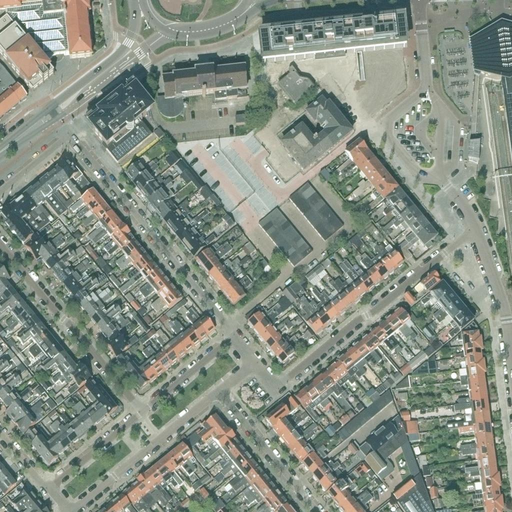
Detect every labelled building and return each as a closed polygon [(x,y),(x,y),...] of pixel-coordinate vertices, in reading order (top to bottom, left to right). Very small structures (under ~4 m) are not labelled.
[(1,24),(0,24),(0,54),(32,94),(54,76),(45,66),(53,59),(54,59),(55,60),(57,59),(58,59),(59,57),(69,56),(70,59),(92,57),(87,14),(90,13),(88,0),(0,0),(0,12),(0,13),(1,24)] [(261,35),(260,35),(261,52),(262,55),(263,63),(264,63),(265,63),(274,62),(275,62),(284,61),(285,61),(285,60),(294,59),(294,60),(295,60),(295,59),(304,58),(304,59),(305,59),(305,58),(314,57),(314,58),(315,58),(315,57),(324,56),(324,57),(325,57),(325,56),(334,55),(334,56),(335,55),(344,54),(345,54),(354,53),(355,53),(362,52),(364,52),(365,52),(374,51),(375,51),(374,51),(384,49),(384,50),(384,49),(394,48),(394,49),(394,48),(401,48),(404,47),(404,48),(404,47),(406,47),(403,19),(401,19),(400,19),(391,20),(390,20),(381,21),(380,21),(380,22),(371,23),(371,22),(371,23),(361,24),(361,23),(361,24),(351,25),(351,24),(351,25),(342,26),(342,25),(341,25),(341,26),(332,27),(331,27),(322,28),(321,28),(312,29),(311,29),(302,30),(301,30),(292,31),(291,31),(291,32),(282,33),(282,32),(281,32),(281,33),(272,34),(272,33),(271,33),(271,34),(262,35),(262,34),(261,34),(261,35)] [(511,24),(502,22),(501,22),(493,27),(470,40),(468,40),(469,42),(473,71),(473,72),(473,73),(474,76),(475,76),(477,76),(480,77),(480,74),(501,79),(510,81),(511,79),(511,24)] [(303,78),(294,66),(292,64),(284,70),(286,74),(273,85),(293,110),(315,92),(319,89),(309,76),(303,78)] [(27,98),(3,69),(0,66),(0,81),(2,83),(19,104),(23,101),(24,102),(26,100),(25,99),(27,98)] [(240,92),(246,91),(244,69),(212,72),(212,70),(209,71),(208,71),(208,72),(200,73),(200,72),(199,72),(196,72),(196,74),(163,78),(165,99),(158,100),(158,107),(158,110),(158,111),(159,112),(159,113),(160,114),(162,117),(165,119),(169,120),(172,120),(176,119),(179,117),(180,116),(180,115),(181,114),(181,113),(182,112),(182,111),(182,110),(183,109),(183,108),(182,98),(202,96),(202,98),(205,98),(205,95),(214,94),(215,102),(227,100),(227,101),(249,98),(248,97),(241,98),(240,92)] [(511,79),(510,81),(501,79),(501,82),(502,87),(511,161),(511,79)] [(13,110),(17,106),(19,104),(2,83),(0,84),(0,87),(0,88),(0,96),(11,110),(12,110),(13,110)] [(149,108),(140,96),(135,90),(134,91),(135,91),(134,92),(134,93),(92,127),(92,126),(91,127),(90,127),(104,145),(104,144),(109,149),(107,151),(117,164),(127,156),(151,137),(138,120),(139,119),(141,122),(142,121),(141,120),(147,115),(144,112),(148,108),(149,108)] [(0,96),(0,111),(4,116),(6,115),(7,115),(9,113),(11,110),(0,96)] [(329,105),(327,107),(322,101),(306,113),(314,124),(316,122),(326,134),(323,136),(320,132),(313,137),(315,140),(313,142),(302,128),(281,145),(303,171),(304,173),(352,133),(342,122),(343,122),(339,116),(338,117),(329,105)] [(247,125),(246,117),(235,118),(236,126),(247,125)] [(164,136),(163,136),(159,130),(154,134),(159,141),(164,136)] [(362,143),(360,143),(359,142),(345,154),(350,160),(332,175),(335,178),(343,172),(367,153),(367,152),(364,148),(364,146),(362,143)] [(468,161),(479,163),(480,142),(469,144),(468,161)] [(175,165),(181,160),(174,151),(167,156),(175,165)] [(373,157),(370,157),(367,153),(343,172),(346,175),(352,170),(356,168),(360,173),(376,160),(373,157)] [(378,167),(379,164),(376,160),(360,173),(368,182),(382,171),(378,167)] [(67,162),(67,163),(66,161),(57,169),(58,170),(82,198),(90,191),(86,187),(89,185),(75,168),(73,169),(67,162)] [(180,176),(188,169),(182,162),(174,169),(180,176)] [(146,174),(150,170),(155,166),(153,163),(143,170),(138,164),(131,170),(131,169),(126,172),(127,173),(126,174),(134,184),(146,174)] [(73,204),(82,198),(58,170),(55,172),(53,172),(51,174),(51,175),(50,176),(61,189),(65,186),(75,197),(70,200),(73,204)] [(189,170),(184,173),(190,181),(195,177),(189,170)] [(385,175),(382,171),(368,182),(365,185),(360,189),(353,195),(356,199),(372,187),(376,191),(391,179),(388,175),(385,175)] [(140,194),(153,183),(146,174),(134,184),(137,188),(136,189),(140,194)] [(57,193),(61,189),(50,176),(48,176),(46,178),(46,180),(42,182),(66,211),(72,205),(69,201),(66,204),(57,193)] [(159,178),(153,183),(140,194),(144,198),(145,198),(148,202),(166,188),(172,183),(169,179),(164,184),(159,178)] [(201,190),(203,188),(196,179),(191,183),(199,192),(201,190)] [(370,212),(383,201),(397,190),(393,185),(394,182),(391,179),(376,191),(372,194),(377,200),(367,208),(370,212)] [(67,212),(66,211),(42,182),(39,185),(37,185),(35,187),(35,188),(34,189),(45,202),(58,219),(67,212)] [(302,196),(311,189),(307,184),(298,192),(302,196)] [(205,202),(213,196),(205,186),(203,188),(201,190),(203,192),(199,195),(205,202)] [(155,212),(174,197),(166,188),(148,202),(152,207),(151,207),(155,212)] [(41,206),(45,202),(34,189),(34,190),(32,189),(29,191),(29,193),(26,196),(46,220),(50,217),(41,206)] [(305,201),(315,193),(311,189),(302,196),(305,201)] [(97,194),(96,194),(93,191),(70,210),(73,214),(84,205),(87,209),(99,198),(98,198),(99,196),(97,194)] [(401,192),(399,192),(398,191),(383,204),(388,210),(383,214),(385,217),(390,213),(406,201),(403,196),(403,195),(401,192)] [(293,204),(302,196),(298,192),(289,200),(293,204)] [(309,205),(318,197),(315,193),(305,201),(309,205)] [(49,224),(46,220),(26,196),(23,198),(21,198),(19,200),(18,202),(36,224),(40,221),(42,223),(38,227),(41,231),(49,224)] [(296,208),(305,201),(302,196),(293,204),(296,208)] [(313,209),(322,202),(318,197),(309,205),(313,209)] [(104,201),(102,202),(99,198),(87,209),(76,217),(79,221),(90,212),(93,216),(105,206),(105,204),(104,201)] [(176,210),(169,201),(168,201),(155,212),(159,217),(160,216),(164,221),(176,210)] [(300,213),(309,205),(305,201),(296,208),(300,213)] [(384,234),(393,226),(413,210),(410,206),(411,204),(408,201),(406,201),(390,213),(395,219),(381,231),(384,234)] [(38,227),(36,224),(18,202),(10,209),(33,237),(41,231),(38,227)] [(316,214),(325,206),(322,202),(313,209),(316,214)] [(185,209),(189,206),(186,203),(176,210),(164,221),(167,225),(166,226),(170,231),(187,217),(189,215),(185,209)] [(303,217),(313,209),(309,205),(300,213),(303,217)] [(110,209),(108,209),(105,206),(93,216),(82,225),(85,228),(96,220),(99,223),(111,214),(111,213),(111,211),(110,209)] [(320,218),(329,210),(325,206),(316,214),(320,218)] [(9,208),(7,207),(5,209),(6,211),(1,214),(2,216),(1,216),(7,223),(5,225),(13,234),(14,234),(23,245),(33,237),(10,209),(9,208)] [(307,221),(316,214),(313,209),(303,217),(307,221)] [(271,222),(280,214),(277,210),(267,217),(271,222)] [(323,222),(333,215),(329,210),(320,218),(323,222)] [(419,214),(417,214),(413,210),(393,226),(396,230),(401,226),(406,231),(421,219),(420,218),(421,216),(419,214)] [(179,239),(203,219),(207,216),(204,213),(192,223),(187,217),(170,231),(174,235),(175,235),(179,239)] [(91,242),(92,242),(117,221),(115,218),(115,217),(113,215),(112,214),(111,214),(99,223),(94,228),(97,231),(88,239),(91,242)] [(275,226),(284,219),(280,214),(271,222),(275,226)] [(310,226),(320,218),(316,214),(307,221),(310,226)] [(327,227),(336,219),(333,215),(323,222),(327,227)] [(230,229),(234,225),(227,216),(222,220),(230,229)] [(65,226),(66,225),(68,224),(62,217),(59,219),(65,226)] [(262,230),(271,222),(267,217),(258,225),(262,230)] [(363,228),(371,221),(367,217),(364,219),(359,223),(361,226),(363,228)] [(314,230),(323,222),(320,218),(310,226),(314,230)] [(203,224),(205,221),(203,219),(179,239),(183,244),(182,244),(185,249),(199,238),(194,233),(199,228),(203,224)] [(278,231),(287,223),(284,219),(275,226),(278,231)] [(330,231),(340,223),(336,219),(327,227),(330,231)] [(406,247),(408,245),(429,228),(425,224),(426,223),(424,220),(422,220),(421,219),(406,231),(410,237),(406,241),(406,242),(403,244),(406,247)] [(110,238),(123,228),(122,226),(122,225),(121,224),(119,223),(117,221),(92,242),(95,245),(107,235),(110,238)] [(265,234),(275,226),(271,222),(262,230),(265,234)] [(318,234),(327,227),(323,222),(314,230),(318,234)] [(282,235),(291,227),(287,223),(278,231),(282,235)] [(334,235),(343,228),(340,223),(330,231),(334,235)] [(367,235),(374,229),(370,224),(363,231),(367,235)] [(269,238),(278,231),(275,226),(265,234),(269,238)] [(52,230),(50,228),(49,227),(24,247),(30,254),(43,244),(40,240),(49,234),(48,233),(52,230)] [(107,253),(130,234),(124,227),(123,228),(110,238),(113,242),(104,250),(107,253)] [(285,239),(295,232),(291,227),(282,235),(285,239)] [(321,239),(330,231),(327,227),(318,234),(321,239)] [(434,232),(432,232),(429,228),(408,245),(406,247),(399,252),(407,262),(412,258),(407,252),(419,242),(424,248),(425,247),(427,250),(432,246),(430,243),(436,238),(436,237),(436,235),(434,232)] [(387,238),(393,234),(389,230),(384,234),(387,238)] [(272,243),(282,235),(278,231),(269,238),(272,243)] [(325,243),(334,235),(330,231),(321,239),(325,243)] [(359,241),(367,235),(363,231),(356,237),(359,241)] [(289,244),(298,236),(295,232),(285,239),(289,244)] [(129,235),(130,234),(107,253),(110,257),(119,249),(122,253),(135,242),(134,241),(134,240),(132,238),(131,238),(129,235)] [(61,240),(63,239),(61,235),(46,247),(43,244),(30,254),(36,261),(61,240)] [(276,247),(285,239),(282,235),(272,243),(276,247)] [(194,258),(216,240),(213,236),(203,244),(199,238),(185,249),(189,254),(190,253),(194,258)] [(292,248),(302,240),(298,236),(289,244),(292,248)] [(360,241),(359,241),(356,237),(349,243),(352,247),(360,241)] [(280,251),(289,244),(285,239),(276,247),(280,251)] [(56,251),(65,244),(61,240),(36,261),(37,262),(38,261),(37,261),(41,258),(44,260),(42,261),(46,265),(59,255),(56,251)] [(296,252),(305,244),(302,240),(292,248),(296,252)] [(137,244),(136,243),(135,242),(122,253),(125,256),(115,264),(118,268),(141,250),(139,247),(139,246),(137,244)] [(203,269),(229,247),(231,245),(229,242),(217,252),(213,248),(197,261),(197,262),(197,263),(199,265),(201,265),(203,269)] [(248,256),(255,251),(249,243),(242,249),(248,256)] [(345,253),(352,247),(348,243),(341,249),(345,253)] [(81,248),(77,244),(70,250),(70,251),(62,258),(59,255),(46,265),(49,269),(50,268),(53,271),(73,254),(76,252),(81,248)] [(283,256),(292,248),(289,244),(280,251),(283,256)] [(300,256),(309,249),(305,244),(296,252),(300,256)] [(399,252),(406,247),(403,244),(397,249),(399,252)] [(391,275),(393,273),(394,272),(396,270),(378,248),(376,246),(373,249),(378,256),(375,259),(389,276),(390,275),(391,275)] [(393,252),(389,255),(381,246),(378,248),(396,270),(398,268),(400,268),(402,266),(402,265),(403,264),(393,252)] [(218,262),(232,251),(229,247),(203,269),(206,272),(205,274),(207,276),(209,276),(221,266),(218,262)] [(76,258),(84,252),(81,248),(76,252),(73,254),(76,258)] [(287,260),(296,252),(292,248),(283,256),(287,260)] [(303,261),(312,253),(309,249),(300,256),(303,261)] [(144,253),(143,252),(141,250),(118,268),(122,271),(131,264),(134,267),(147,257),(146,256),(146,255),(144,253)] [(93,252),(90,255),(95,262),(99,260),(93,252)] [(290,264),(300,256),(296,252),(287,260),(290,264)] [(67,265),(76,258),(73,254),(53,271),(55,274),(54,275),(57,279),(70,268),(67,265)] [(381,282),(364,260),(358,254),(355,257),(368,273),(364,276),(374,288),(375,287),(377,287),(379,285),(379,284),(381,282)] [(294,268),(303,261),(300,256),(290,264),(294,268)] [(149,258),(147,258),(147,257),(134,267),(137,270),(127,278),(130,282),(153,264),(150,261),(150,260),(149,258)] [(371,262),(367,257),(364,260),(381,282),(383,280),(385,280),(387,278),(388,277),(389,276),(375,259),(371,262)] [(242,267),(249,262),(246,258),(240,264),(239,264),(215,284),(218,287),(218,289),(220,291),(221,291),(222,292),(234,282),(243,274),(239,268),(241,266),(242,267)] [(64,285),(84,268),(89,264),(85,260),(81,264),(82,265),(73,272),(70,268),(57,279),(60,283),(62,282),(64,285)] [(215,284),(239,264),(240,264),(237,260),(231,265),(228,261),(221,266),(209,276),(210,277),(209,278),(211,280),(213,281),(215,284)] [(262,271),(268,266),(264,261),(258,266),(262,271)] [(320,266),(324,271),(329,266),(325,262),(320,266)] [(364,276),(360,279),(347,262),(343,265),(367,294),(369,292),(371,292),(373,290),(373,289),(374,288),(364,276)] [(155,267),(153,264),(130,282),(119,291),(122,295),(143,278),(146,281),(158,271),(158,270),(158,269),(156,267),(155,267)] [(365,296),(367,294),(343,265),(340,268),(354,285),(350,288),(360,300),(361,299),(362,299),(365,297),(365,296)] [(107,277),(112,273),(107,266),(102,270),(107,277)] [(317,277),(324,271),(320,266),(313,272),(317,277)] [(87,272),(87,271),(84,268),(64,285),(66,288),(65,289),(68,293),(87,277),(85,274),(87,272)] [(160,272),(159,272),(158,271),(146,281),(148,285),(139,293),(142,296),(164,279),(162,276),(162,274),(160,272)] [(0,287),(10,279),(4,272),(0,275),(0,287)] [(317,277),(313,272),(307,277),(310,281),(316,277),(317,277)] [(436,274),(434,274),(433,274),(416,289),(421,294),(413,300),(409,294),(403,299),(411,308),(440,283),(438,280),(439,280),(438,279),(439,277),(436,274)] [(243,292),(260,278),(257,275),(249,281),(228,299),(230,302),(230,304),(232,306),(233,306),(234,307),(246,297),(243,292)] [(93,279),(90,281),(87,277),(68,293),(72,297),(73,296),(75,299),(96,282),(93,279)] [(228,299),(249,281),(246,277),(237,285),(234,282),(222,292),(222,293),(223,296),(225,296),(228,299)] [(301,287),(307,282),(304,277),(297,282),(301,287)] [(6,284),(10,280),(10,279),(0,287),(0,299),(12,289),(9,285),(8,286),(6,284)] [(168,281),(167,281),(164,279),(142,296),(145,300),(154,292),(157,296),(170,285),(169,284),(169,283),(168,281)] [(342,286),(338,281),(335,284),(353,306),(355,304),(356,304),(359,302),(359,301),(360,300),(350,288),(346,283),(342,286)] [(90,293),(99,285),(96,282),(75,299),(78,302),(76,303),(80,307),(93,296),(90,293)] [(350,308),(353,306),(335,284),(331,287),(335,292),(331,295),(335,300),(345,312),(346,311),(348,311),(350,309),(350,308)] [(172,287),(171,286),(170,285),(157,296),(160,299),(151,307),(154,311),(176,293),(174,290),(174,289),(172,287)] [(448,289),(446,289),(442,285),(421,303),(424,307),(430,301),(435,307),(450,294),(449,293),(450,291),(448,289)] [(14,294),(15,293),(12,289),(0,299),(0,301),(2,304),(0,305),(0,311),(17,297),(14,294)] [(297,298),(289,289),(283,294),(291,304),(297,298)] [(86,313),(107,296),(111,293),(108,290),(102,294),(99,291),(93,296),(80,307),(83,311),(84,310),(86,313)] [(331,324),(332,323),(334,323),(336,321),(336,320),(338,318),(320,296),(319,295),(315,290),(312,293),(321,304),(317,307),(321,312),(331,324)] [(179,295),(178,295),(176,293),(154,311),(157,314),(166,307),(169,310),(182,300),(181,299),(181,298),(179,295)] [(335,300),(331,303),(324,293),(320,296),(338,318),(340,316),(342,316),(344,314),(345,312),(335,300)] [(453,295),(451,295),(450,294),(435,307),(439,312),(432,317),(436,321),(458,303),(455,299),(455,297),(453,295)] [(131,305),(135,302),(129,295),(125,298),(131,305)] [(102,307),(110,299),(107,296),(86,313),(89,316),(88,317),(91,321),(104,310),(102,307)] [(20,300),(19,300),(17,297),(0,311),(0,317),(8,311),(11,314),(24,303),(20,300)] [(123,306),(126,304),(121,297),(118,300),(123,306)] [(135,302),(131,305),(137,312),(141,309),(135,302)] [(26,308),(27,307),(24,303),(11,314),(14,318),(5,325),(8,328),(28,312),(26,308)] [(463,307),(461,307),(458,303),(436,321),(439,325),(445,320),(450,325),(465,312),(465,311),(465,310),(463,307)] [(176,313),(183,307),(180,304),(173,310),(176,313)] [(201,321),(187,304),(183,307),(189,315),(204,332),(207,336),(209,334),(211,334),(213,332),(214,331),(215,330),(204,318),(201,321)] [(279,310),(280,309),(278,305),(267,313),(265,310),(248,324),(249,324),(248,326),(250,329),(252,328),(254,331),(279,310)] [(321,312),(317,315),(309,305),(306,308),(308,311),(324,330),(326,328),(327,329),(331,325),(330,325),(331,324),(321,312)] [(98,327),(119,310),(116,306),(107,313),(104,310),(91,321),(94,325),(95,324),(98,327)] [(316,336),(317,335),(319,335),(321,333),(322,331),(324,330),(308,311),(306,308),(302,311),(305,314),(306,316),(302,319),(306,324),(316,336)] [(142,318),(147,314),(143,309),(137,313),(142,318)] [(410,322),(404,314),(400,309),(398,311),(397,310),(395,311),(395,313),(392,316),(405,332),(410,338),(413,335),(406,325),(410,322)] [(119,315),(122,313),(119,310),(98,327),(100,330),(99,331),(102,334),(122,319),(119,315)] [(132,310),(129,313),(134,320),(138,317),(132,310)] [(169,319),(176,313),(173,310),(166,316),(169,319)] [(269,325),(282,314),(279,310),(254,331),(255,332),(256,334),(256,335),(258,337),(259,337),(259,338),(271,328),(269,325)] [(32,314),(31,315),(28,312),(8,328),(11,332),(19,325),(22,328),(35,318),(32,314)] [(414,324),(417,321),(409,312),(406,314),(414,324)] [(468,313),(466,313),(465,312),(450,325),(454,330),(448,336),(451,340),(473,321),(470,317),(470,315),(468,313)] [(207,336),(204,332),(189,315),(186,318),(193,327),(190,330),(200,342),(201,342),(205,339),(205,338),(207,336)] [(163,325),(168,321),(165,316),(160,321),(163,325)] [(410,338),(405,332),(392,316),(388,319),(387,318),(385,320),(385,322),(384,322),(393,332),(394,334),(398,331),(406,341),(410,338)] [(141,327),(144,325),(138,317),(135,320),(141,327)] [(38,323),(39,322),(35,318),(22,328),(25,332),(17,339),(20,342),(40,326),(38,323)] [(120,332),(130,324),(127,320),(125,322),(122,319),(102,334),(106,340),(107,339),(109,340),(120,332)] [(265,345),(290,324),(287,321),(274,331),(271,328),(259,338),(260,338),(259,339),(262,342),(263,342),(265,345)] [(179,324),(178,325),(176,322),(173,324),(175,327),(180,332),(192,348),(195,346),(196,347),(200,344),(199,343),(200,342),(190,330),(186,333),(179,324)] [(384,322),(383,323),(382,322),(380,324),(380,326),(377,329),(380,332),(395,350),(398,347),(390,338),(394,334),(393,332),(384,322)] [(128,330),(132,326),(130,324),(120,332),(109,340),(104,344),(110,352),(123,341),(120,338),(129,331),(128,330)] [(293,327),(290,324),(265,345),(267,347),(267,349),(269,351),(270,351),(271,351),(283,341),(280,338),(288,331),(293,327)] [(428,327),(433,333),(437,329),(433,324),(428,327)] [(144,325),(141,327),(146,334),(150,332),(144,325)] [(477,332),(477,329),(473,325),(457,337),(458,342),(462,342),(463,348),(481,345),(480,339),(478,340),(477,334),(477,332)] [(44,328),(42,329),(40,326),(20,342),(23,346),(31,339),(34,343),(47,332),(44,328)] [(192,348),(180,332),(175,327),(172,330),(179,339),(175,342),(185,354),(186,353),(186,354),(190,351),(190,350),(192,348)] [(429,342),(435,336),(428,328),(422,333),(429,342)] [(395,350),(380,332),(377,329),(373,331),(372,331),(369,333),(370,334),(369,335),(379,347),(383,344),(391,353),(395,350)] [(5,331),(3,333),(0,335),(6,342),(10,338),(5,331)] [(146,337),(149,340),(156,334),(154,331),(146,337)] [(164,336),(161,332),(160,331),(156,334),(160,339),(178,360),(180,358),(181,359),(185,356),(184,355),(185,354),(175,342),(171,345),(164,336)] [(310,331),(305,335),(308,339),(307,339),(309,341),(314,336),(310,331)] [(50,336),(47,332),(34,343),(37,346),(28,353),(31,357),(52,340),(49,337),(50,336)] [(276,358),(301,338),(298,334),(285,345),(283,341),(271,351),(271,352),(271,353),(273,356),(274,356),(276,358)] [(307,339),(308,339),(305,335),(304,335),(301,338),(276,358),(279,361),(278,362),(280,365),(281,365),(282,366),(289,360),(290,361),(293,358),(292,357),(294,355),(291,352),(307,339)] [(373,352),(377,349),(367,336),(366,337),(364,337),(362,338),(363,340),(359,343),(377,365),(381,362),(373,352)] [(142,346),(149,340),(146,337),(139,343),(142,346)] [(116,359),(138,341),(134,338),(126,345),(123,341),(110,352),(116,359)] [(175,362),(178,360),(160,339),(157,342),(164,351),(161,354),(171,366),(171,365),(172,366),(176,363),(175,362)] [(55,342),(54,343),(52,340),(31,357),(34,360),(43,353),(46,357),(59,346),(55,342)] [(374,368),(377,365),(359,343),(356,346),(354,345),(353,346),(353,348),(352,349),(362,361),(366,358),(374,368)] [(436,347),(433,349),(436,353),(443,347),(440,344),(438,345),(437,346),(436,347)] [(480,352),(482,352),(481,345),(463,348),(463,354),(460,355),(460,356),(455,357),(456,360),(480,357),(480,352)] [(61,351),(62,350),(59,346),(46,357),(48,360),(37,370),(40,374),(43,371),(63,354),(61,351)] [(14,347),(11,349),(15,354),(17,356),(20,354),(14,347)] [(161,354),(157,357),(149,348),(146,351),(163,372),(166,370),(167,370),(170,368),(170,367),(171,366),(161,354)] [(428,359),(435,353),(431,348),(424,354),(427,358),(428,359)] [(351,350),(349,349),(347,351),(348,353),(344,355),(362,377),(366,374),(362,369),(366,366),(362,361),(352,349),(351,350)] [(161,374),(163,372),(146,351),(142,354),(150,363),(146,366),(156,378),(157,377),(158,377),(161,375),(161,374)] [(415,359),(419,364),(427,358),(424,354),(422,352),(415,359)] [(20,354),(17,356),(23,364),(26,361),(20,354)] [(67,356),(66,357),(63,354),(43,371),(46,375),(54,368),(57,371),(70,360),(67,356)] [(129,360),(125,355),(124,355),(117,361),(125,371),(134,382),(132,383),(137,389),(138,387),(141,390),(148,384),(131,363),(129,360)] [(359,380),(362,377),(344,355),(341,358),(339,357),(337,359),(338,361),(337,362),(347,374),(351,379),(355,375),(359,380)] [(483,362),(481,362),(480,357),(456,360),(456,364),(461,363),(461,365),(465,364),(466,371),(484,368),(483,362)] [(18,362),(15,358),(12,361),(7,365),(0,370),(0,382),(4,379),(2,375),(15,365),(18,362)] [(411,371),(419,364),(415,359),(407,365),(411,371)] [(73,365),(74,365),(70,360),(57,371),(60,375),(52,381),(55,385),(80,365),(79,364),(75,368),(73,365)] [(146,366),(142,369),(135,360),(131,363),(148,384),(151,382),(153,382),(155,380),(155,379),(156,378),(146,366)] [(351,379),(347,374),(337,362),(329,368),(340,381),(343,385),(347,382),(355,391),(358,388),(351,379)] [(412,378),(429,375),(428,364),(425,364),(412,375),(412,378)] [(17,368),(17,369),(21,374),(26,371),(21,365),(17,368)] [(73,382),(85,371),(80,365),(55,385),(57,388),(62,385),(70,378),(73,382)] [(404,377),(411,371),(407,365),(399,372),(404,377)] [(336,384),(340,381),(329,368),(322,374),(344,400),(347,397),(336,384)] [(483,375),(485,375),(484,368),(466,371),(459,372),(461,383),(483,380),(483,375)] [(71,396),(91,379),(85,371),(73,382),(76,385),(68,392),(71,396)] [(25,381),(31,377),(27,372),(19,379),(0,394),(0,396),(1,398),(0,398),(0,399),(3,403),(16,393),(13,390),(22,383),(22,382),(24,380),(25,381)] [(391,379),(395,384),(402,379),(398,373),(394,377),(392,374),(389,377),(391,379)] [(340,403),(344,400),(322,374),(315,380),(332,400),(336,397),(340,403)] [(0,394),(19,379),(16,376),(7,382),(4,379),(0,382),(0,394)] [(387,391),(395,384),(391,379),(383,386),(387,391)] [(395,390),(410,389),(409,379),(406,380),(395,389),(395,390)] [(328,403),(332,400),(315,380),(308,385),(329,410),(332,407),(328,403)] [(486,385),(484,385),(483,380),(461,383),(461,386),(464,386),(468,386),(469,394),(487,391),(486,385)] [(99,389),(98,388),(92,381),(85,387),(91,394),(109,416),(117,410),(115,407),(116,406),(112,401),(110,402),(99,389)] [(329,410),(308,385),(301,391),(312,404),(318,411),(322,408),(327,415),(331,413),(329,410)] [(383,386),(375,392),(375,393),(379,397),(387,391),(383,386)] [(8,407),(10,409),(31,394),(34,391),(31,388),(28,390),(19,397),(16,393),(3,403),(7,407),(8,407)] [(40,398),(45,394),(40,388),(35,392),(40,398)] [(366,397),(373,405),(377,402),(380,399),(379,397),(375,393),(375,392),(373,390),(366,397)] [(308,407),(312,404),(301,391),(294,397),(316,423),(319,420),(308,407)] [(486,398),(488,397),(487,391),(469,394),(470,405),(486,403),(486,398)] [(389,392),(382,398),(389,406),(393,402),(389,392)] [(31,394),(10,409),(5,413),(11,421),(23,411),(20,408),(29,401),(28,400),(33,397),(31,394)] [(109,417),(109,416),(91,394),(87,397),(94,406),(90,409),(101,422),(105,419),(104,417),(107,415),(109,417)] [(369,408),(372,406),(373,405),(366,397),(360,401),(366,408),(368,406),(369,408)] [(58,406),(64,402),(61,398),(55,402),(58,406)] [(285,419),(300,407),(293,398),(268,419),(265,421),(273,429),(285,419)] [(380,399),(377,402),(384,410),(389,406),(382,398),(380,399)] [(67,407),(73,403),(70,399),(64,404),(67,407)] [(52,412),(56,408),(50,401),(46,404),(52,412)] [(373,405),(372,406),(379,414),(384,410),(377,402),(373,405)] [(17,428),(38,411),(40,409),(43,406),(40,403),(26,415),(23,411),(11,421),(15,425),(14,425),(17,428)] [(90,409),(87,412),(80,403),(76,406),(93,426),(96,424),(97,425),(101,422),(90,409)] [(487,408),(486,403),(470,405),(462,406),(454,407),(455,413),(465,411),(466,417),(490,414),(489,408),(487,408)] [(359,413),(364,409),(360,405),(356,409),(359,413)] [(90,429),(93,426),(76,406),(73,409),(79,417),(76,420),(87,433),(91,430),(90,429)] [(369,408),(367,410),(374,418),(379,414),(372,406),(369,408)] [(23,435),(35,425),(39,422),(36,418),(43,412),(40,409),(38,411),(17,428),(19,431),(23,435)] [(367,410),(363,414),(369,422),(374,418),(367,410)] [(278,436),(305,414),(303,411),(288,423),(285,419),(273,429),(278,436)] [(50,420),(57,414),(55,412),(47,418),(48,418),(50,420)] [(345,416),(350,421),(355,417),(350,412),(345,416)] [(404,425),(412,423),(411,413),(400,414),(404,425)] [(294,430),(308,418),(305,414),(278,436),(284,444),(297,433),(294,430)] [(363,414),(358,418),(365,426),(369,422),(363,414)] [(489,420),(491,420),(490,414),(466,417),(464,417),(464,424),(447,426),(446,427),(446,428),(446,429),(446,431),(459,429),(490,425),(489,420)] [(76,420),(71,424),(64,415),(60,419),(67,428),(78,440),(79,441),(87,434),(87,433),(76,420)] [(343,427),(350,421),(345,416),(338,422),(343,427)] [(199,443),(221,425),(215,417),(208,423),(207,422),(202,426),(201,426),(205,431),(198,437),(196,439),(199,443)] [(51,422),(50,420),(48,418),(42,423),(45,427),(51,422)] [(358,418),(353,422),(360,430),(365,426),(358,418)] [(394,437),(402,430),(395,421),(358,450),(360,452),(366,460),(373,454),(379,449),(384,445),(389,441),(394,437)] [(67,428),(64,430),(57,422),(54,425),(70,445),(73,442),(74,444),(78,440),(67,428)] [(353,422),(348,426),(355,434),(360,430),(353,422)] [(408,437),(417,435),(415,423),(412,423),(404,425),(401,425),(403,430),(405,437),(408,437)] [(290,450),(316,429),(317,428),(313,424),(310,426),(311,427),(303,434),(300,430),(297,433),(284,444),(290,450)] [(336,433),(341,428),(338,424),(332,429),(336,433)] [(67,448),(70,445),(54,425),(50,428),(57,436),(53,439),(64,452),(68,449),(67,448)] [(215,442),(227,432),(221,425),(199,443),(202,446),(212,439),(215,442)] [(490,431),(490,425),(459,429),(459,434),(474,432),(474,439),(493,437),(492,430),(490,431)] [(348,426),(343,430),(350,438),(355,434),(348,426)] [(330,437),(335,433),(330,427),(325,430),(330,437)] [(305,444),(319,432),(316,429),(290,450),(296,458),(308,447),(305,444)] [(57,459),(39,437),(37,435),(33,430),(24,437),(42,458),(40,459),(44,464),(46,463),(48,466),(57,459)] [(403,448),(408,444),(405,437),(403,430),(402,430),(394,437),(403,448)] [(233,439),(234,439),(228,431),(227,432),(215,442),(218,446),(207,455),(210,459),(233,439)] [(196,439),(198,437),(196,433),(188,440),(194,447),(199,443),(196,439)] [(53,439),(49,442),(43,434),(39,437),(57,459),(56,457),(59,454),(60,456),(64,452),(53,439)] [(420,442),(419,435),(417,435),(408,437),(408,440),(409,440),(409,443),(420,442)] [(394,437),(389,441),(398,452),(403,448),(394,437)] [(461,452),(467,451),(492,448),(491,443),(494,443),(493,437),(474,439),(475,446),(467,447),(461,448),(461,452)] [(236,442),(233,439),(210,459),(208,460),(211,464),(219,458),(222,461),(239,447),(239,446),(236,442)] [(193,448),(194,447),(188,440),(183,444),(189,451),(193,448)] [(302,465),(302,464),(323,448),(328,443),(325,440),(320,444),(320,443),(311,451),(308,447),(296,458),(302,465)] [(389,441),(384,445),(393,456),(398,452),(389,441)] [(356,455),(358,453),(352,445),(348,448),(354,456),(356,455)] [(384,445),(379,449),(387,460),(393,456),(384,445)] [(189,462),(193,458),(183,446),(181,447),(180,447),(178,449),(178,450),(175,452),(193,474),(196,471),(189,462)] [(242,448),(240,448),(239,447),(222,461),(225,465),(220,469),(223,472),(245,454),(243,452),(243,450),(242,448)] [(195,458),(199,455),(193,448),(189,451),(195,458)] [(309,472),(321,462),(317,457),(325,451),(323,448),(302,464),(305,467),(305,469),(307,471),(308,471),(309,472)] [(493,453),(492,448),(467,451),(461,452),(462,457),(477,455),(478,462),(496,459),(495,453),(493,453)] [(379,449),(373,454),(382,464),(387,460),(379,449)] [(189,477),(193,474),(175,452),(172,455),(171,454),(168,456),(168,457),(167,458),(177,471),(181,468),(189,477)] [(360,452),(358,453),(356,455),(362,463),(364,461),(366,460),(360,452)] [(249,457),(248,457),(245,454),(223,472),(221,474),(224,478),(231,472),(234,476),(251,461),(250,460),(250,459),(249,457)] [(386,470),(382,464),(373,454),(366,460),(364,461),(377,477),(386,470)] [(199,455),(195,458),(201,466),(205,463),(199,455)] [(174,474),(177,471),(167,458),(166,459),(165,459),(163,461),(163,462),(160,464),(178,486),(179,488),(183,485),(174,474)] [(494,466),(497,465),(496,459),(478,462),(478,468),(464,470),(465,475),(470,474),(495,471),(494,466)] [(232,489),(236,487),(258,469),(255,466),(256,465),(254,463),(253,463),(251,461),(234,476),(237,479),(229,486),(232,489)] [(334,467),(330,463),(313,477),(313,478),(313,479),(315,481),(317,481),(319,485),(340,468),(337,464),(334,467)] [(174,489),(178,486),(160,464),(157,467),(156,466),(154,468),(154,469),(153,470),(167,487),(170,484),(174,489)] [(366,475),(367,474),(370,472),(364,464),(359,467),(366,475)] [(326,493),(344,478),(339,472),(345,468),(343,466),(340,468),(319,485),(322,488),(322,490),(324,492),(325,492),(326,493)] [(261,471),(260,471),(258,469),(236,487),(232,489),(236,493),(244,487),(246,490),(247,490),(264,476),(262,475),(262,473),(261,471)] [(163,490),(167,487),(153,470),(152,471),(150,471),(148,473),(148,474),(145,476),(163,498),(167,503),(168,504),(172,501),(163,490)] [(213,470),(212,471),(208,474),(212,479),(217,475),(213,470)] [(495,471),(470,474),(471,479),(480,477),(481,484),(499,482),(498,476),(496,476),(495,471)] [(0,487),(11,478),(6,472),(5,473),(4,472),(0,475),(0,487)] [(167,503),(163,498),(145,476),(144,478),(143,477),(137,481),(148,495),(152,492),(163,506),(167,503)] [(199,482),(203,486),(203,487),(211,480),(207,476),(199,482)] [(266,478),(265,477),(264,476),(247,490),(246,490),(249,494),(245,498),(248,501),(269,483),(267,481),(268,480),(266,478)] [(432,511),(420,476),(393,498),(403,511),(432,511)] [(14,483),(15,482),(11,478),(0,487),(0,493),(1,492),(4,496),(16,486),(14,483)] [(203,486),(199,482),(196,478),(194,479),(197,483),(191,488),(195,492),(203,486)] [(156,511),(144,498),(148,495),(137,481),(137,482),(138,482),(137,483),(136,483),(133,485),(133,486),(131,488),(149,511),(156,511)] [(333,502),(354,485),(351,481),(346,486),(343,482),(327,494),(328,495),(328,496),(330,499),(331,499),(333,502)] [(500,488),(499,482),(481,484),(474,485),(475,492),(471,493),(471,497),(474,497),(498,494),(497,488),(500,488)] [(273,486),(272,486),(269,483),(248,501),(245,503),(248,507),(255,501),(258,505),(263,501),(275,491),(274,489),(274,488),(273,486)] [(348,495),(357,488),(354,485),(333,502),(336,505),(335,506),(337,508),(339,509),(352,499),(348,495)] [(149,511),(131,488),(128,491),(127,491),(124,492),(124,493),(123,495),(137,511),(141,511),(143,511),(149,511)] [(204,500),(208,497),(203,490),(199,494),(204,500)] [(47,511),(43,508),(42,509),(28,491),(12,504),(17,511),(22,511),(23,511),(47,511)] [(278,492),(277,492),(275,491),(263,501),(266,505),(256,511),(264,511),(282,498),(279,496),(280,494),(278,492)] [(349,511),(369,496),(367,493),(355,503),(352,499),(339,509),(339,511),(340,511),(349,511)] [(210,508),(217,502),(211,494),(208,497),(204,500),(210,508)] [(501,499),(499,499),(498,494),(474,497),(474,500),(483,499),(484,507),(502,505),(501,499)] [(134,511),(121,496),(118,499),(117,498),(114,501),(122,511),(125,511),(127,510),(128,511),(134,511)] [(189,500),(192,504),(198,499),(195,496),(189,500)] [(365,511),(368,510),(365,505),(372,499),(369,496),(349,511),(365,511)] [(284,500),(284,501),(282,498),(264,511),(279,511),(288,506),(287,505),(288,504),(284,500)] [(192,504),(189,500),(188,499),(181,505),(182,506),(185,510),(192,504)] [(8,508),(2,500),(0,501),(0,504),(3,508),(6,511),(12,511),(9,507),(8,508)] [(435,510),(442,509),(441,500),(434,501),(435,510)] [(122,511),(114,501),(111,503),(111,504),(107,507),(111,511),(122,511)] [(217,502),(210,508),(214,511),(216,511),(222,507),(217,502)]
